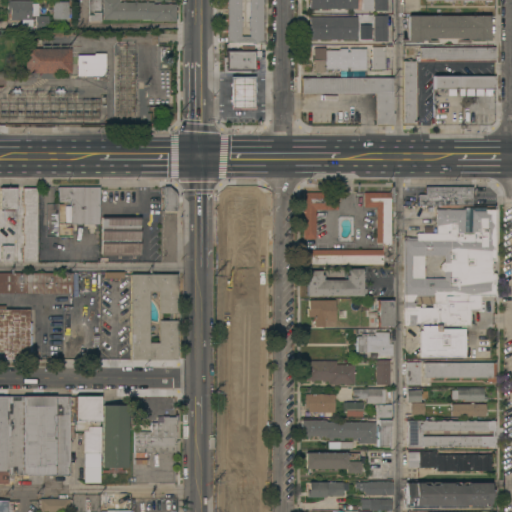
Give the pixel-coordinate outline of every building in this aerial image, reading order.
[(31,0),(31,3),(38,3),(38,15),(31,15),(31,19),(32,19),(32,27),(10,27),(10,13),(7,13),(7,1),(31,0)] [(88,9),(87,9),(87,4),(88,4),(88,0),(100,0),(100,21),(88,21),(88,9)] [(102,0),(119,0),(119,2),(153,2),(153,4),(176,4),(176,21),(151,21),(151,19),(102,19),(102,0)] [(262,0),(262,43),(227,42),(227,0),(240,0),(240,18),(241,18),(241,26),(240,26),(240,36),(249,36),(249,26),(248,26),(248,18),(249,18),(249,0),(262,0)] [(356,0),(356,8),(309,8),(309,0),(356,0)] [(387,0),(387,10),(363,10),(363,0),(387,0)] [(67,1),(67,11),(68,11),(68,14),(67,14),(67,19),(53,19),(52,1),(67,1)] [(387,41),(373,41),(373,39),(371,39),(371,40),(358,39),(358,26),(371,26),(371,35),(373,35),(373,15),(387,15),(387,41)] [(489,15),(489,40),(470,40),(470,38),(426,38),(426,40),(407,40),(407,15),(489,15)] [(48,16),(48,27),(35,27),(35,16),(48,16)] [(356,16),(356,39),(309,39),(309,30),(307,30),(307,25),(309,25),(309,16),(356,16)] [(25,48),(42,48),(42,45),(71,45),(70,72),(25,72),(25,48)] [(384,69),(371,69),(371,46),(384,47),(384,69)] [(494,47),(494,62),(434,62),(434,58),(419,58),(419,47),(494,47)] [(365,71),(349,71),(349,67),(346,67),(346,71),(339,71),(339,69),(324,69),(324,71),(313,71),(313,48),(324,48),(324,50),(339,50),(339,48),(346,48),(346,51),(349,51),(349,48),(365,48),(365,71)] [(225,71),(224,51),(254,51),(254,70),(225,71)] [(77,75),(77,55),(93,55),(93,53),(105,53),(105,76),(77,75)] [(402,61),(408,61),(408,58),(411,58),(411,61),(417,61),(416,125),(402,125),(402,61)] [(494,75),(494,88),(491,88),(491,95),(484,95),(484,88),(482,88),(482,95),(475,95),(475,88),(473,88),(473,95),(465,95),(465,89),(463,89),(463,95),(458,95),(458,89),(455,89),(455,95),(447,95),(447,89),(433,89),(433,76),(494,75)] [(253,108),(230,108),(230,79),(230,76),(253,76),(254,79),(253,108)] [(392,77),(392,113),(393,113),(393,124),(374,125),(374,93),(301,93),(301,78),(392,77)] [(131,78),(116,78),(116,81),(126,81),(126,87),(116,87),(116,108),(131,108),(131,78)] [(417,205),(417,194),(425,194),(425,186),(471,186),(471,205),(417,205)] [(98,187),(98,223),(70,223),(70,201),(57,201),(57,187),(98,187)] [(176,209),(161,210),(161,203),(162,203),(162,189),(164,189),(164,187),(168,187),(176,194),(176,209)] [(0,188),(15,188),(15,208),(0,208),(0,188)] [(36,262),(22,262),(22,245),(24,245),(24,234),(22,234),(22,215),(24,215),(24,204),(22,204),(22,188),(36,188),(36,262)] [(337,192),(337,209),(315,209),(315,239),(302,238),(303,192),(337,192)] [(390,192),(390,243),(376,243),(376,207),(363,207),(363,192),(390,192)] [(250,193),(250,220),(233,220),(233,218),(233,193),(250,193)] [(462,209),(462,207),(485,207),(485,209),(495,209),(495,261),(491,261),(491,263),(492,263),(492,266),(490,266),(490,268),(492,268),(492,271),(491,271),(491,273),(495,273),(495,297),(492,297),(492,296),(479,296),(479,311),(469,311),(469,327),(459,327),(459,326),(440,326),(440,328),(462,328),(462,334),(465,334),(465,353),(462,353),(462,357),(417,357),(417,324),(415,324),(415,325),(403,325),(403,300),(403,296),(402,236),(408,236),(408,237),(416,237),(416,236),(415,236),(415,233),(435,233),(435,209),(462,209)] [(140,217),(140,255),(100,255),(101,217),(140,217)] [(1,245),(12,245),(12,261),(1,261),(1,245)] [(263,245),(263,255),(249,254),(249,245),(263,245)] [(382,249),(382,264),(302,264),(302,249),(382,249)] [(243,258),(243,256),(247,256),(247,258),(249,258),(249,257),(263,257),(263,275),(221,274),(221,258),(243,258)] [(306,270),(320,270),(320,275),(322,275),(322,279),(346,279),(346,275),(348,275),(348,270),(349,270),(349,268),(362,268),(362,288),(366,288),(366,296),(306,296),(306,270)] [(0,272),(71,272),(71,274),(77,274),(77,283),(71,283),(71,293),(0,293),(0,272)] [(130,274),(176,274),(177,313),(173,313),(173,320),(176,320),(176,359),(130,359),(130,274)] [(250,276),(250,278),(253,278),(253,276),(258,276),(258,278),(260,278),(260,288),(252,288),(252,290),(250,290),(250,296),(220,296),(220,283),(224,283),(224,276),(250,276)] [(249,314),(249,296),(257,296),(257,304),(261,304),(261,314),(249,314)] [(334,300),(334,326),(314,326),(314,316),(306,316),(306,308),(308,308),(308,300),(334,300)] [(392,326),(375,326),(375,300),(392,300),(392,326)] [(243,301),(243,314),(225,314),(225,313),(221,313),(221,302),(225,302),(225,301),(243,301)] [(28,359),(0,359),(0,305),(4,305),(4,309),(28,309),(28,359)] [(264,316),(264,328),(251,328),(251,316),(264,316)] [(246,337),(248,337),(248,347),(230,347),(229,329),(225,329),(225,320),(245,320),(246,337)] [(392,355),(378,355),(378,352),(356,352),(356,351),(354,351),(354,342),(356,342),(356,341),(355,341),(355,337),(356,337),(356,336),(361,336),(361,333),(368,333),(372,332),(372,336),(374,336),(374,332),(386,332),(386,333),(390,333),(390,343),(391,343),(392,355)] [(248,357),(248,363),(254,363),(254,371),(248,371),(248,377),(223,377),(223,357),(248,357)] [(388,384),(374,384),(375,359),(389,359),(388,384)] [(335,360),(335,364),(353,364),(353,384),(348,384),(348,385),(344,385),(344,384),(336,384),(336,385),(333,385),(333,383),(328,383),(328,380),(325,380),(325,381),(321,381),(321,380),(313,380),(313,381),(309,381),(309,380),(304,380),(304,360),(335,360)] [(406,362),(419,362),(419,384),(406,385),(406,362)] [(495,362),(495,377),(494,377),(494,382),(486,382),(486,377),(423,377),(423,362),(495,362)] [(254,387),(254,398),(258,398),(258,417),(246,417),(246,416),(239,416),(239,415),(230,415),(230,414),(228,414),(228,401),(230,401),(230,387),(254,387)] [(384,403),(380,403),(365,403),(365,399),(353,399),(353,388),(380,388),(380,389),(384,389),(384,403)] [(463,401),(463,399),(456,399),(456,398),(454,398),(454,399),(451,399),(450,399),(450,390),(456,390),(456,389),(467,389),(467,388),(482,388),(482,395),(486,395),(485,401),(463,401)] [(420,390),(420,402),(407,402),(406,390),(420,390)] [(333,394),(333,412),(307,412),(307,407),(304,407),(304,394),(333,394)] [(7,396),(68,396),(68,475),(7,475),(7,396)] [(99,396),(99,482),(83,482),(83,430),(75,430),(75,396),(99,396)] [(361,402),(361,416),(342,416),(342,402),(361,402)] [(423,402),(423,414),(410,415),(410,402),(423,402)] [(469,403),(469,402),(472,402),(472,403),(484,404),(484,416),(475,416),(475,417),(471,417),(471,416),(450,416),(450,403),(469,403)] [(390,404),(390,417),(375,417),(375,409),(378,409),(377,404),(390,404)] [(102,405),(127,405),(126,467),(101,467),(102,405)] [(147,452),(147,458),(146,458),(146,464),(133,464),(133,431),(150,431),(150,422),(156,422),(156,417),(161,417),(161,416),(167,416),(167,417),(174,417),(174,415),(177,415),(177,422),(175,422),(175,452),(147,452)] [(325,420),(325,421),(374,422),(374,437),(375,437),(375,440),(374,440),(374,443),(356,443),(356,440),(358,440),(358,438),(355,438),(355,439),(352,439),(352,438),(343,438),(343,439),(340,439),(340,438),(332,438),(332,440),(329,439),(329,438),(324,438),(324,436),(320,436),(320,437),(317,437),(317,436),(309,435),(309,437),(306,437),(306,436),(301,436),(301,419),(325,420)] [(262,420),(263,434),(256,434),(256,437),(249,437),(249,433),(246,433),(246,446),(224,447),(224,440),(223,440),(223,437),(224,437),(224,429),(223,429),(223,426),(224,426),(224,420),(262,420)] [(389,446),(378,446),(376,446),(376,439),(378,439),(378,430),(376,430),(376,425),(378,425),(378,420),(389,420),(389,446)] [(406,420),(421,420),(421,421),(494,421),(494,446),(406,446),(406,420)] [(248,451),(248,452),(255,452),(255,466),(247,466),(247,467),(244,467),(244,479),(238,479),(238,476),(225,476),(225,451),(248,451)] [(435,451),(435,454),(489,454),(489,462),(492,462),(492,466),(489,466),(490,470),(481,470),(481,472),(478,472),(478,470),(472,470),(472,472),(469,472),(469,470),(463,471),(463,472),(460,472),(460,471),(454,471),(454,472),(450,472),(450,471),(445,471),(445,472),(442,472),(442,470),(435,470),(435,467),(430,467),(430,469),(423,469),(423,467),(407,467),(407,451),(435,451)] [(346,452),(346,453),(358,453),(358,472),(345,472),(345,468),(305,468),(305,452),(346,452)] [(392,481),(392,494),(363,494),(363,489),(365,489),(365,481),(392,481)] [(342,482),(342,495),(324,495),(324,497),(305,497),(305,490),(308,490),(308,482),(342,482)] [(489,482),(489,490),(492,490),(492,497),(489,497),(489,507),(405,507),(405,482),(414,482),(489,482)] [(68,498),(68,511),(39,511),(39,498),(68,498)] [(390,498),(390,509),(359,509),(359,498),(390,498)]
